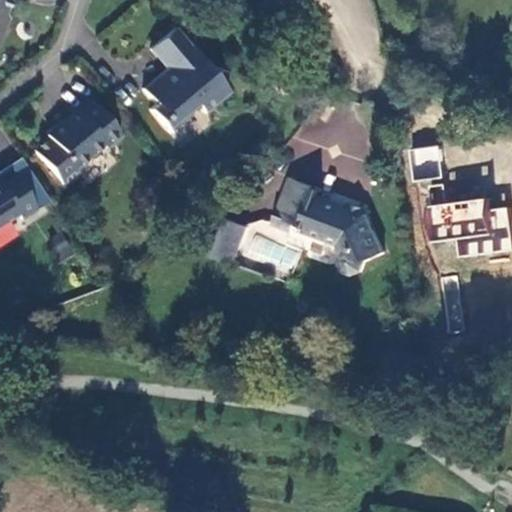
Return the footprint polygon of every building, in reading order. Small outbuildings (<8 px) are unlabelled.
[(222,91),(169,27),(145,48),(161,67),(137,88),(150,103),(143,108),(163,132),(194,106),(198,111),(222,91)] [(328,57),(315,51),(310,61),(324,67),(328,57)] [(42,136),(27,147),(55,182),(71,169),(67,165),(96,142),(99,146),(114,134),(86,99),(72,111),(69,108),(39,132),(42,136)] [(410,179),(440,179),(440,146),(410,146),(410,179)] [(0,216),(8,211),(12,217),(28,207),(5,170),(0,172),(0,216)] [(286,174),(272,219),(292,227),(294,220),(305,223),(306,229),(338,240),(343,248),(340,256),(343,263),(357,268),(363,263),(366,254),(383,242),(366,208),(357,207),(343,199),(317,190),(319,184),(286,174)] [(457,258),(511,252),(506,206),(490,208),(488,197),(424,204),(428,242),(455,239),(457,258)] [(227,219),(215,256),(235,261),(246,225),(227,219)]
